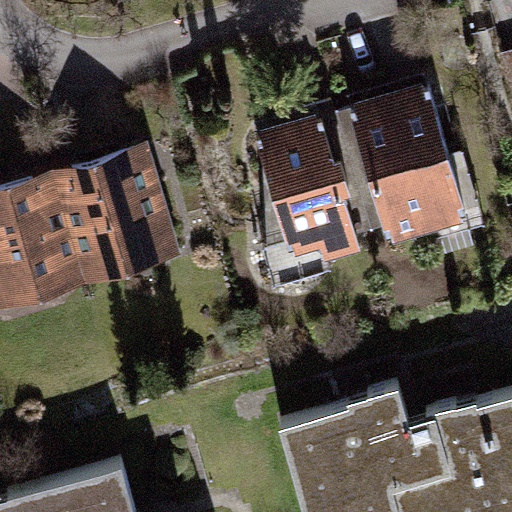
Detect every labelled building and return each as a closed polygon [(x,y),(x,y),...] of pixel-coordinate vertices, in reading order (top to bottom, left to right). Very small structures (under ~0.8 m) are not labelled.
[(424,83),(348,112),(403,254),(479,225),(424,83)] [(331,115),(254,137),(297,283),(374,260),(331,115)] [(191,269),(158,148),(63,173),(96,294),(191,269)] [(63,173),(0,191),(0,319),(96,294),(63,173)] [(395,402),(282,434),(303,511),(511,511),(511,400),(440,420),(403,430),(395,402)] [(123,511),(113,472),(5,501),(8,511),(123,511)]
